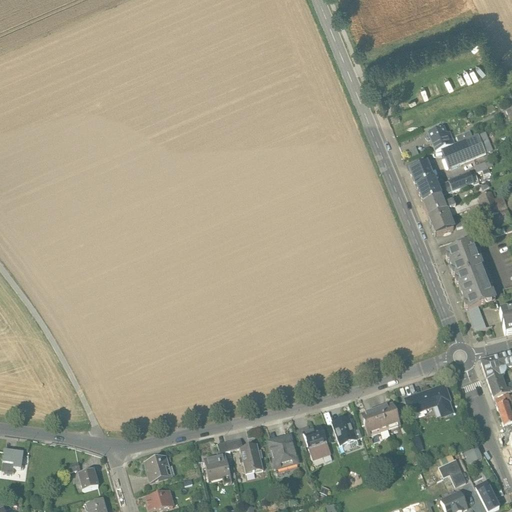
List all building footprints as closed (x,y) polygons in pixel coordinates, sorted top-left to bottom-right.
[(398,113),(391,116),(394,123),(401,120),(398,113)] [(470,132),(457,137),(460,144),(472,139),(470,132)] [(430,142),(434,154),(442,151),(455,146),(450,134),(430,142)] [(455,146),(442,151),(449,170),(478,159),(480,164),(489,160),(480,136),(472,139),(460,144),(455,146)] [(428,163),(412,170),(419,187),(435,181),(428,163)] [(486,164),(477,168),(479,174),(484,172),(486,176),(490,174),(486,164)] [(449,184),(453,194),(479,184),(475,174),(449,184)] [(435,181),(419,187),(426,205),(448,196),(453,194),(449,184),(438,188),(435,181)] [(480,200),(493,232),(511,223),(507,212),(499,215),(491,195),(480,200)] [(448,196),(426,205),(422,206),(428,220),(448,212),(463,206),(460,199),(451,203),(448,196)] [(448,212),(428,220),(435,240),(455,232),(448,212)] [(458,223),(460,230),(478,224),(476,217),(458,223)] [(474,242),(444,253),(453,279),(485,269),(474,242)] [(485,269),(453,279),(467,313),(497,301),(485,269)] [(511,308),(498,312),(504,335),(511,333),(511,308)] [(490,389),(494,399),(507,395),(499,372),(511,367),(511,354),(482,363),(485,372),(490,389)] [(453,413),(442,384),(406,397),(413,414),(434,407),(438,418),(453,413)] [(511,421),(506,404),(496,407),(503,428),(511,425),(511,421)] [(392,407),(375,413),(382,432),(399,426),(392,407)] [(375,413),(358,419),(365,437),(382,432),(375,413)] [(329,423),(339,451),(357,445),(348,416),(329,423)] [(265,440),(272,470),(297,464),(289,434),(265,440)] [(304,440),(310,463),(330,457),(323,435),(304,440)] [(237,448),(244,475),(262,471),(255,444),(237,448)] [(471,464),(486,460),(482,449),(468,453),(471,464)] [(0,467),(20,470),(22,452),(1,450),(0,458),(0,467)] [(140,463),(146,485),(170,478),(164,456),(140,463)] [(445,480),(454,477),(457,488),(470,485),(463,461),(441,467),(445,480)] [(224,464),(202,469),(206,484),(227,478),(224,464)] [(79,492),(97,487),(92,470),(75,475),(79,492)] [(476,492),(484,511),(488,511),(498,507),(488,486),(476,492)] [(142,498),(145,511),(173,511),(174,511),(169,491),(142,498)] [(458,494),(438,502),(442,511),(461,511),(465,510),(458,494)] [(82,511),(104,511),(100,500),(80,506),(82,511)]
